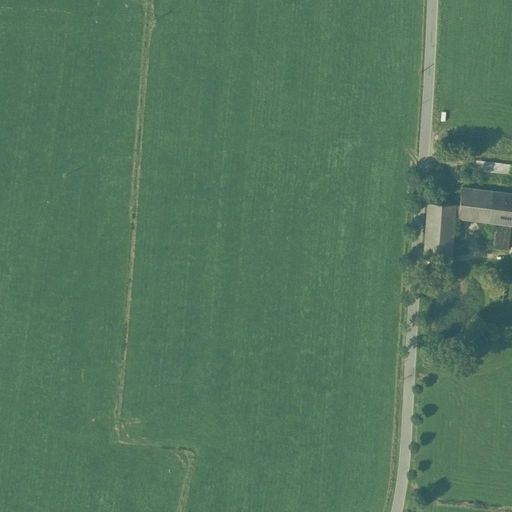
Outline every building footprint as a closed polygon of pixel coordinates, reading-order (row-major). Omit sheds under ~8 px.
[(511,164),(473,160),(471,168),(471,169),(511,174),(511,164)] [(442,174),(429,172),(429,179),(441,181),(442,174)] [(511,192),(462,186),(460,204),(458,217),(496,223),(493,247),(508,249),(511,224),(511,192)] [(460,204),(427,202),(423,252),(452,254),(455,216),(458,217),(460,204)] [(505,281),(497,279),(494,298),(503,299),(505,281)]
